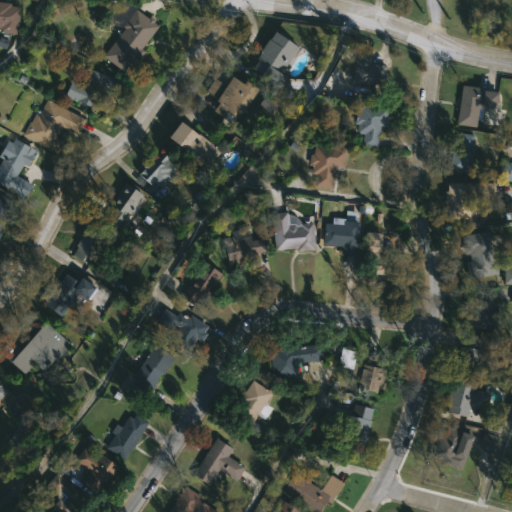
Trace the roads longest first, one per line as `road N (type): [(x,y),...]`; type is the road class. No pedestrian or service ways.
road 1 (residential): [(443,49),(420,184),(439,292),(432,354),(399,454),(366,511)]
road 2 (residential): [(437,322),(269,321),(245,342),(126,511)]
road 3 (residential): [(241,0),(138,137),(85,179),(0,303)]
road 4 (tertiary): [(511,61),(271,0)]
